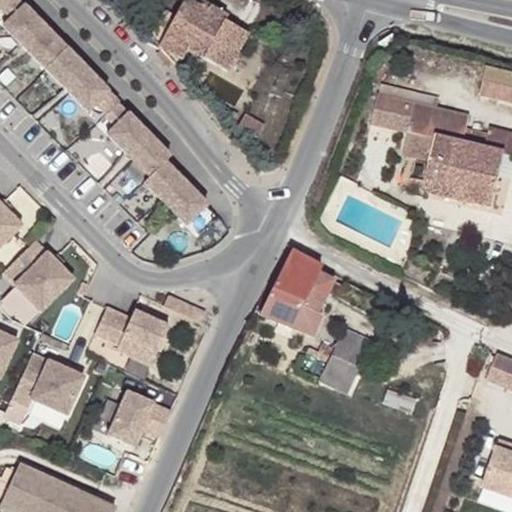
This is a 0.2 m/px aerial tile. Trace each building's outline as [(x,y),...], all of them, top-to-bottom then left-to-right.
[(0,0),(0,15),(13,2),(11,0),(0,0)] [(227,17),(202,3),(200,6),(188,0),(184,0),(177,14),(158,49),(159,50),(175,67),(176,69),(187,51),(227,72),(247,34),(225,22),(227,17)] [(47,75),(68,55),(15,1),(2,14),(13,25),(4,32),(47,75)] [(177,14),(167,9),(151,38),(160,45),(177,14)] [(95,109),(106,121),(118,110),(119,108),(68,55),(47,75),(87,117),(95,109)] [(480,96),(511,103),(511,72),(487,67),(480,96)] [(470,115),(378,95),(371,125),(408,133),(435,139),(429,162),(424,183),(477,194),(474,204),(492,209),(505,155),(511,156),(511,133),(489,128),(488,132),(467,127),(470,115)] [(107,141),(148,184),(169,164),(118,110),(106,121),(105,122),(115,133),(107,141)] [(264,126),(244,115),(237,128),(257,139),(264,126)] [(435,139),(408,133),(402,157),(429,162),(435,139)] [(511,180),(511,177),(511,156),(505,155),(500,177),(511,180)] [(148,184),(143,189),(194,244),(215,224),(164,170),(148,184)] [(422,193),(474,204),(477,194),(424,183),(422,193)] [(0,253),(22,232),(0,209),(0,253)] [(75,282),(36,244),(4,276),(43,315),(75,282)] [(322,267),(291,251),(268,298),(259,315),(313,336),(321,315),(318,314),(301,307),(319,272),(322,267)] [(335,280),(319,272),(301,307),(318,314),(335,280)] [(193,320),(197,310),(169,299),(166,308),(193,320)] [(193,320),(204,324),(207,315),(197,310),(193,320)] [(133,322),(109,312),(98,337),(122,348),(120,353),(155,368),(172,330),(137,314),(133,322)] [(333,349),(322,344),(318,353),(309,348),(306,353),(327,362),(356,375),(372,341),(343,328),(333,349)] [(20,341),(0,332),(0,379),(2,381),(20,341)] [(86,379),(35,355),(14,400),(31,408),(34,401),(69,417),(86,379)] [(511,361),(497,355),(487,381),(511,390),(511,361)] [(356,375),(327,362),(319,380),(348,394),(356,375)] [(156,407),(130,394),(110,437),(136,449),(144,431),(159,439),(171,414),(156,407)] [(511,446),(498,442),(482,488),(511,498),(511,446)] [(114,511),(19,465),(0,505),(0,507),(9,511),(114,511)]
